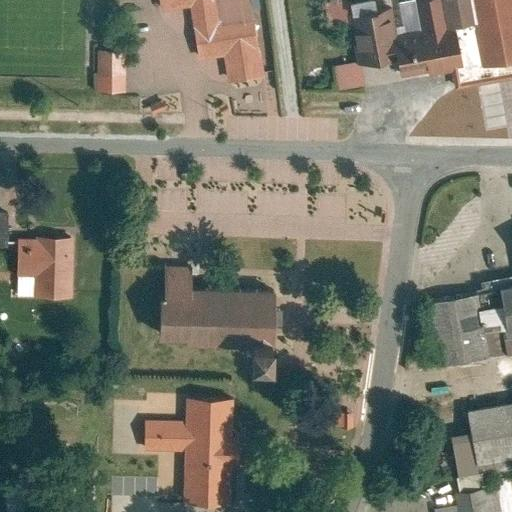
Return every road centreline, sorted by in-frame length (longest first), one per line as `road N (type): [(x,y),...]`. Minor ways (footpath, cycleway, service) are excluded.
road 1 (residential): [(416,149),(0,142)]
road 2 (residential): [(416,149),(375,403),(340,511)]
